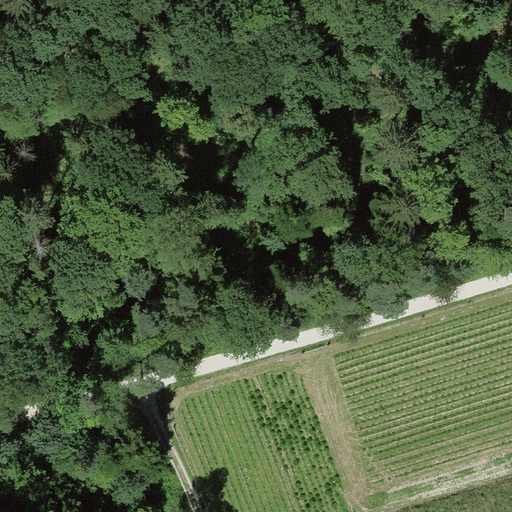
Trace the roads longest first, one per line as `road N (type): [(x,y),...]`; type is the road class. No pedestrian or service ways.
road 1 (track): [(0,421),(511,273)]
road 2 (track): [(200,511),(145,382)]
